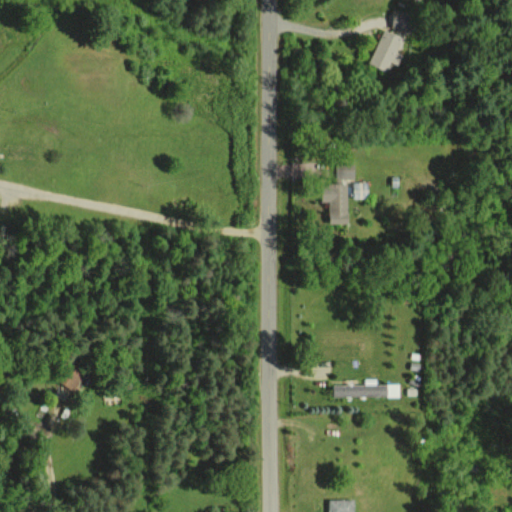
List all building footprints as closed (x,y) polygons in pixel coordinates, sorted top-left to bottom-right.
[(399,37),(382,29),(367,63),(385,71),(399,37)] [(353,181),(354,167),(335,166),(335,181),(353,181)] [(321,202),(328,202),(328,224),(347,223),(346,183),(320,184),(321,202)] [(57,382),(72,390),(81,373),(66,365),(57,382)] [(332,396),(386,395),(385,383),(331,384),(332,396)] [(353,511),(353,498),(328,498),(328,511),(353,511)]
